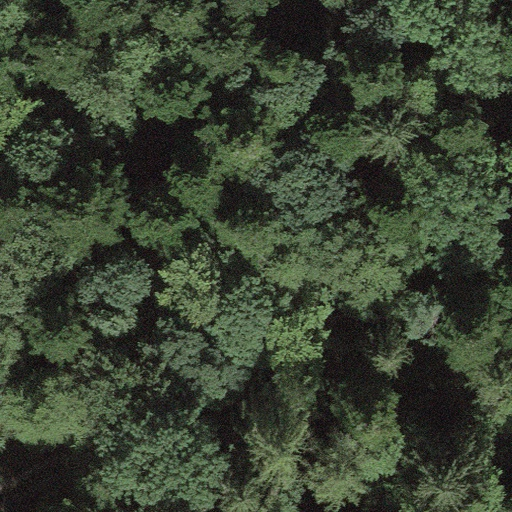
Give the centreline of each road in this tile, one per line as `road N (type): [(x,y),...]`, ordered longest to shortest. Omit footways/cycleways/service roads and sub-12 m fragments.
road 1 (track): [(0,497),(511,210)]
road 2 (track): [(511,204),(0,219)]
